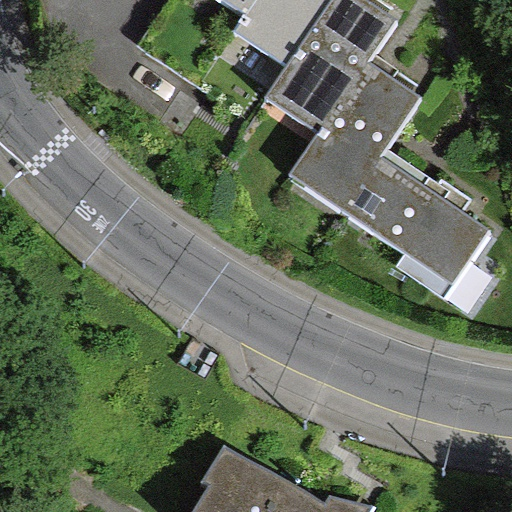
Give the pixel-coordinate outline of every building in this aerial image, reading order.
[(235,0),(255,13),(263,0),(235,0)] [(263,0),(255,13),(243,30),(295,66),(339,0),(263,0)] [(407,22),(374,0),(339,0),(295,66),(275,94),(331,132),(378,63),(407,22)] [(304,171),(355,206),(388,158),(429,98),(378,63),(331,132),(304,171)] [(494,230),(388,158),(355,206),(461,278),(494,230)] [(371,511),(374,508),(364,507),(330,499),(325,507),(226,450),(203,489),(208,494),(197,511),(371,511)]
